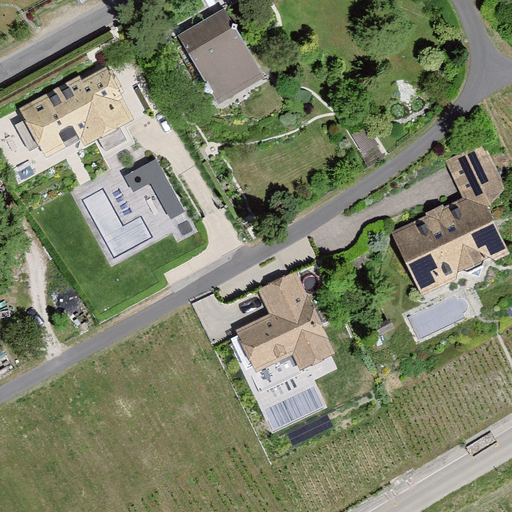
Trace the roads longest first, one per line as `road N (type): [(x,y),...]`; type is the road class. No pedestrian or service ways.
road 1 (unclassified): [(0,396),(336,207),(501,78),(455,0)]
road 2 (residential): [(150,0),(0,81)]
road 3 (tertiary): [(511,441),(396,511)]
